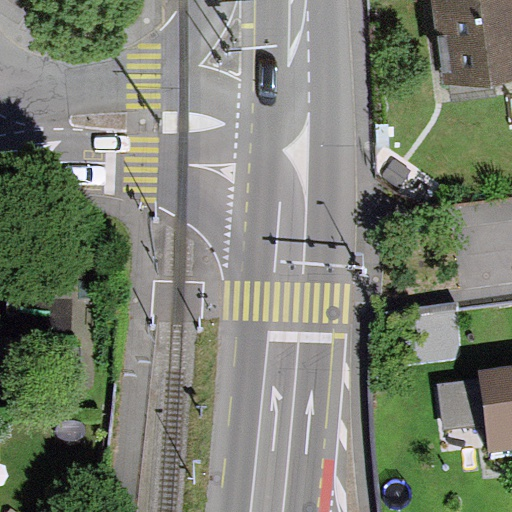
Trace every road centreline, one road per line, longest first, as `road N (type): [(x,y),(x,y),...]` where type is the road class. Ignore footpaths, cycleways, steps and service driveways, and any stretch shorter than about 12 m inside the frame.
road 1 (residential): [(291,130),(0,132)]
road 2 (primary): [(291,130),(285,343)]
road 3 (residential): [(321,511),(285,343)]
road 4 (primary): [(267,511),(285,343)]
road 5 (primary): [(286,0),(291,130)]
